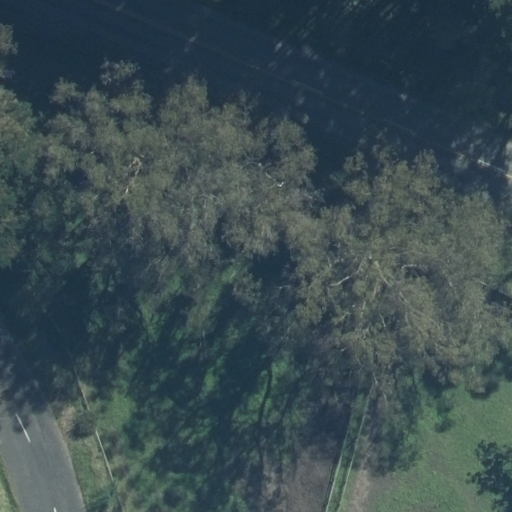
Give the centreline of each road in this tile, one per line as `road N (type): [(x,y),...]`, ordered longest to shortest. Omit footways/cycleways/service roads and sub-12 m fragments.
road 1 (unclassified): [(511,181),(88,0)]
road 2 (residential): [(52,511),(0,390)]
